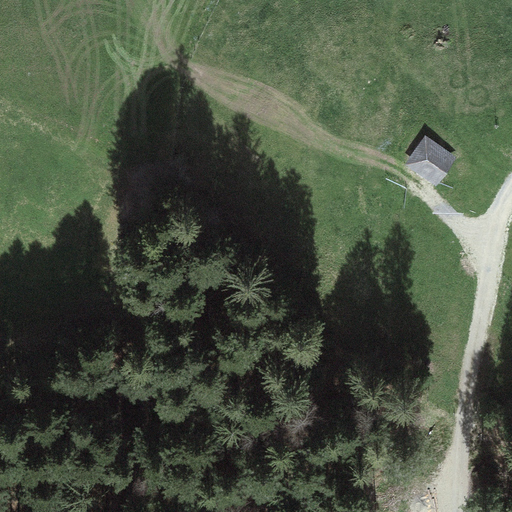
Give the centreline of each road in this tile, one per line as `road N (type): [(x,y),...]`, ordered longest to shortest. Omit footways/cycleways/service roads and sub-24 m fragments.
road 1 (track): [(211,0),(190,46),(193,74),(395,167),(491,250)]
road 2 (track): [(460,511),(469,386),(491,250),(511,188)]
